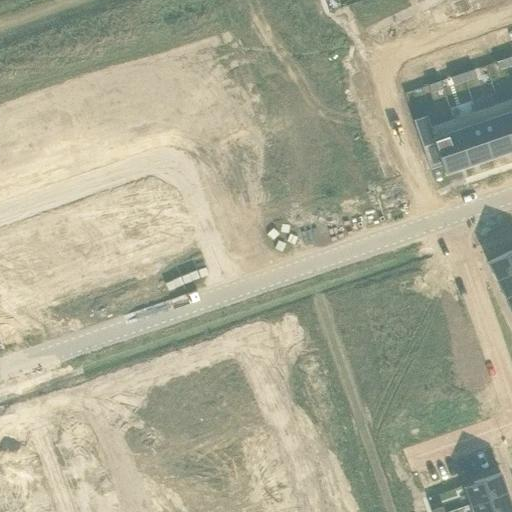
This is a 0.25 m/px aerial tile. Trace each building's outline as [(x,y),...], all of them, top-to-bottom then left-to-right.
[(507,58),(496,62),(498,69),(510,65),(507,58)] [(473,70),(462,73),(464,81),(476,77),(473,70)] [(462,73),(450,77),(453,85),(464,81),(462,73)] [(511,98),(497,104),(511,146),(511,98)] [(511,146),(497,104),(475,111),(490,157),(511,149),(511,146)] [(475,111),(452,119),(468,165),(490,157),(475,111)] [(426,115),(413,120),(422,146),(434,142),(444,173),(468,165),(452,119),(430,127),(426,115)] [(511,249),(487,262),(496,280),(511,272),(511,249)] [(435,271),(379,290),(388,315),(443,296),(435,271)] [(511,272),(496,280),(504,298),(511,293),(511,272)] [(447,382),(413,394),(419,412),(431,408),(439,430),(484,415),(476,392),(453,400),(447,382)] [(500,473),(463,485),(470,505),(506,492),(500,473)] [(511,508),(506,492),(470,505),(472,511),(506,511),(511,510),(511,508)]
